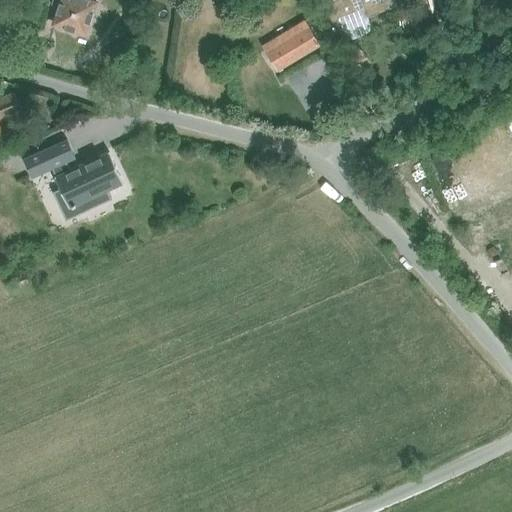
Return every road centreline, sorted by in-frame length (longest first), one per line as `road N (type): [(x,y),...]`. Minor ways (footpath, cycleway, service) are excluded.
road 1 (residential): [(0,70),(319,161)]
road 2 (unclassified): [(511,375),(319,161)]
road 3 (unclassified): [(319,161),(511,83)]
road 4 (unclassified): [(359,511),(511,442)]
